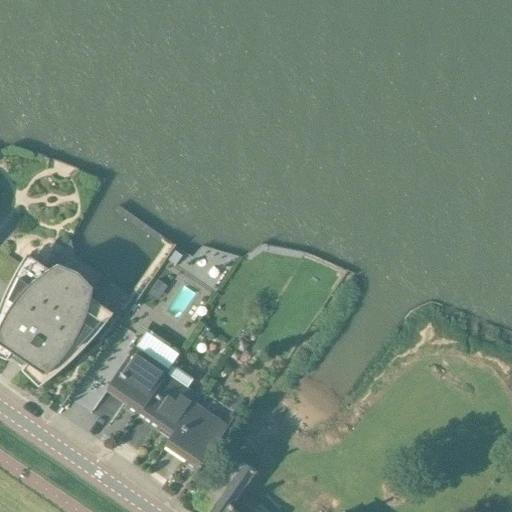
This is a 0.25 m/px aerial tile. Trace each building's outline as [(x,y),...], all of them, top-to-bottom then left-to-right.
[(104,325),(111,316),(90,302),(92,288),(78,272),(57,264),(45,271),(24,257),(20,264),(0,249),(0,279),(9,285),(4,295),(0,303),(0,344),(13,353),(10,358),(22,366),(25,362),(50,379),(58,372),(67,365),(75,357),(82,350),(90,342),(97,333),(104,325)] [(138,413),(165,375),(167,371),(134,348),(105,390),(138,413)] [(165,375),(138,413),(136,416),(169,439),(194,403),(198,397),(186,389),(187,387),(192,380),(171,366),(167,371),(165,375)] [(198,469),(227,426),(194,403),(169,439),(164,446),(198,469)] [(290,511),(312,482),(244,434),(215,474),(232,486),(234,483),(265,506),(260,511),(290,511)]
